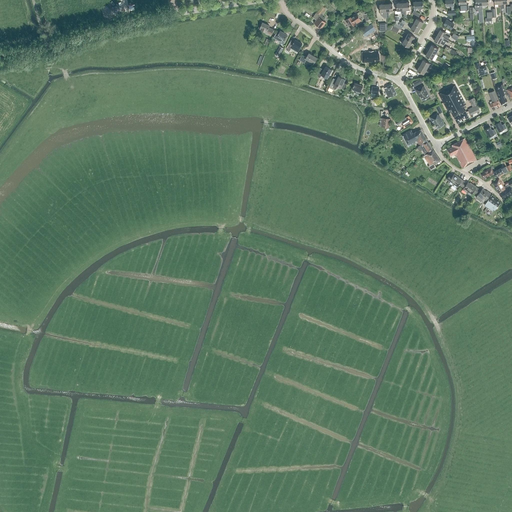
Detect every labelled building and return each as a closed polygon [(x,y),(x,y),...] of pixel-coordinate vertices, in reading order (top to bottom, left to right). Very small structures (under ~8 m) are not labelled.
[(454,5),(453,0),(444,0),(445,6),(451,6),(451,11),(448,11),(448,15),(456,15),(455,10),(454,10),(454,5)] [(466,4),(465,0),(458,0),(459,4),(459,9),(464,8),(465,9),(468,9),(467,4),(466,4)] [(423,8),(423,1),(413,2),(414,9),(414,11),(412,13),(418,17),(420,14),(416,12),(416,8),(423,8)] [(325,9),(322,6),(317,13),(320,15),(316,20),(314,23),(321,29),(326,23),(323,21),(325,18),(322,16),(323,15),(327,9),(326,8),(325,9)] [(366,21),(367,23),(372,22),(369,12),(363,14),(366,21)] [(361,20),(356,14),(351,17),(350,17),(345,20),(347,24),(349,23),(351,27),(355,25),(355,24),(361,20)] [(416,18),(413,24),(420,28),(423,22),(416,18)] [(456,28),(457,26),(459,28),(461,25),(453,21),(452,23),(446,20),(443,24),(446,26),(446,27),(451,30),(452,27),(456,28)] [(269,26),(262,23),(261,25),(260,25),(258,28),(259,29),(259,30),(266,33),(265,34),(271,36),(274,30),(269,28),(269,26)] [(365,36),(376,29),(371,23),(361,31),(365,36)] [(417,33),(420,28),(413,24),(410,29),(417,33)] [(440,30),(437,35),(442,38),(443,37),(447,39),(449,36),(450,34),(446,32),(446,33),(440,30)] [(287,35),(280,31),(278,35),(276,33),(273,38),(281,42),(280,43),(283,45),(285,40),(284,40),(287,35)] [(405,39),(412,42),(415,37),(408,33),(405,39)] [(442,38),(437,35),(434,41),(439,44),(440,43),(443,45),(446,42),(448,43),(449,41),(447,39),(443,37),(442,38)] [(294,41),(292,39),(286,48),(287,49),(287,51),(289,52),(291,48),(298,52),(302,44),(295,40),(294,41)] [(412,42),(405,39),(402,44),(409,48),(412,42)] [(432,45),(428,50),(435,54),(438,49),(432,45)] [(275,55),(278,57),(283,48),(280,46),(275,55)] [(435,54),(428,50),(425,56),(432,60),(435,54)] [(378,51),(373,51),(369,52),(361,53),(362,62),(375,61),(375,60),(379,59),(378,51)] [(317,58),(309,53),(306,57),(302,55),(299,60),(304,63),(306,60),(314,64),(317,58)] [(423,60),(420,65),(426,69),(430,63),(423,60)] [(451,66),(446,63),(443,68),(448,71),(451,66)] [(480,68),(479,63),(475,64),(476,69),(477,69),(479,76),(487,74),(485,66),(480,68)] [(423,75),(426,69),(420,65),(417,71),(423,75)] [(332,70),(326,66),(323,70),(320,68),(316,75),(320,78),(321,75),(327,78),(332,70)] [(345,79),(338,76),(336,80),(333,78),(329,88),(333,90),(334,88),(336,89),(337,86),(341,88),(344,89),(346,84),(343,83),(345,79)] [(363,86),(354,83),(352,89),(356,91),(355,94),(359,95),(360,92),(361,92),(363,86)] [(506,94),(505,90),(502,83),(494,87),(498,96),(501,105),(504,104),(503,103),(507,101),(505,94),(506,94)] [(397,94),(392,85),(384,88),(388,98),(397,94)] [(419,97),(420,97),(422,100),(429,96),(424,87),(423,88),(422,85),(415,89),(419,97)] [(465,105),(455,86),(439,94),(449,113),(452,111),(455,116),(454,117),(457,123),(469,117),(465,110),(464,111),(462,106),(465,105)] [(379,87),(372,87),(371,98),(375,98),(375,94),(378,94),(379,87)] [(500,106),(494,91),(489,93),(493,103),(490,104),(492,109),(500,106)] [(469,100),(473,107),(478,104),(474,97),(469,100)] [(440,120),(437,113),(430,117),(434,125),(435,124),(437,129),(444,125),(441,119),(440,120)] [(403,115),(394,121),(397,125),(400,123),(401,123),(404,128),(413,122),(409,116),(405,118),(404,117),(405,117),(403,115)] [(500,122),(495,124),(499,132),(506,128),(504,124),(501,125),(500,122)] [(491,130),(490,127),(485,130),(489,137),(496,133),(494,129),(491,130)] [(417,142),(419,145),(427,141),(421,130),(416,132),(415,132),(413,133),(411,130),(402,135),(409,146),(417,142)] [(476,160),(465,138),(452,145),(453,147),(447,150),(451,156),(455,154),(462,168),(476,160)] [(433,150),(427,141),(419,145),(418,147),(420,151),(422,150),(425,155),(433,150)] [(433,150),(425,155),(424,156),(427,160),(430,165),(428,166),(430,170),(435,166),(434,164),(439,160),(433,150)] [(494,174),(496,177),(504,173),(508,171),(506,166),(501,169),(501,168),(493,172),(494,174)] [(494,174),(493,172),(491,167),(479,173),(483,179),(494,174)] [(448,182),(452,185),(458,177),(455,175),(455,176),(453,174),(452,176),(450,174),(447,179),(449,181),(448,182)] [(461,186),(465,182),(458,177),(452,185),(456,188),(459,185),(461,186)] [(507,188),(506,186),(504,187),(499,179),(492,183),(499,193),(507,188)] [(509,184),(506,186),(507,188),(499,193),(503,199),(511,193),(511,189),(510,186),(511,185),(511,179),(508,183),(509,184)] [(467,183),(465,182),(461,186),(463,188),(462,189),(467,193),(473,184),(470,182),(469,183),(468,182),(467,183)] [(479,189),(473,184),(467,193),(471,196),(469,199),(471,200),(479,189)] [(488,192),(486,191),(482,188),(475,197),(481,201),(483,198),(486,200),(491,194),(488,192)] [(501,202),(492,195),(488,200),(486,203),(495,209),(501,202)]
